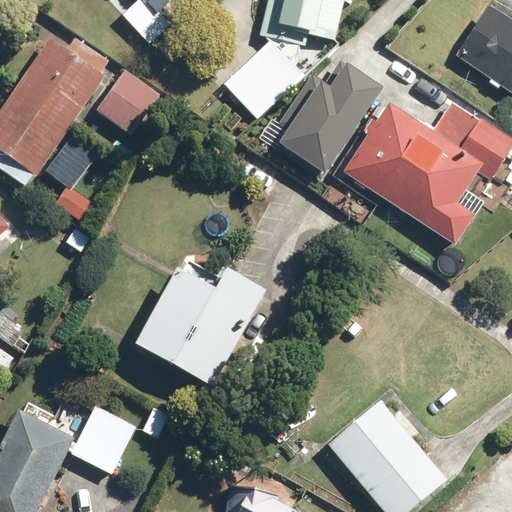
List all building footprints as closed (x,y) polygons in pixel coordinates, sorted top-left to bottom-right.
[(140,0),(132,7),(123,16),(150,46),(171,27),(146,0),(140,0)] [(268,0),(260,37),(307,48),(310,36),(339,43),(348,0),(268,0)] [(511,24),(489,10),(457,58),(511,94),(511,24)] [(71,47),(67,53),(101,76),(106,70),(110,63),(76,40),(71,47)] [(49,41),(0,113),(0,170),(26,188),(34,176),(38,178),(105,78),(101,76),(67,53),(49,41)] [(255,56),(223,86),(257,121),(305,76),(271,41),(255,56)] [(127,72),(98,112),(132,137),(161,97),(127,72)] [(291,102),(258,132),(284,162),(320,131),(314,125),(341,101),(316,72),(287,97),(291,102)] [(391,105),(345,174),(457,248),(485,205),(466,193),(479,173),(492,182),(511,152),(511,141),(453,103),(444,118),(433,133),(391,105)] [(337,182),(324,204),(366,230),(379,208),(337,182)] [(67,188),(55,206),(87,228),(100,210),(67,188)] [(0,237),(10,228),(0,217),(0,237)] [(71,228),(63,244),(79,252),(87,237),(71,228)] [(182,269),(140,347),(218,389),(271,292),(233,272),(223,291),(182,269)] [(0,316),(0,340),(15,350),(26,333),(0,316)] [(0,376),(0,377),(12,359),(0,351),(0,376)] [(383,402),(330,445),(384,511),(415,511),(450,483),(383,402)] [(95,407),(71,455),(113,476),(137,428),(95,407)] [(153,408),(142,432),(158,440),(170,416),(153,408)] [(19,411),(0,447),(0,511),(37,511),(75,439),(19,411)] [(225,511),(300,511),(278,499),(279,496),(230,487),(225,511)]
